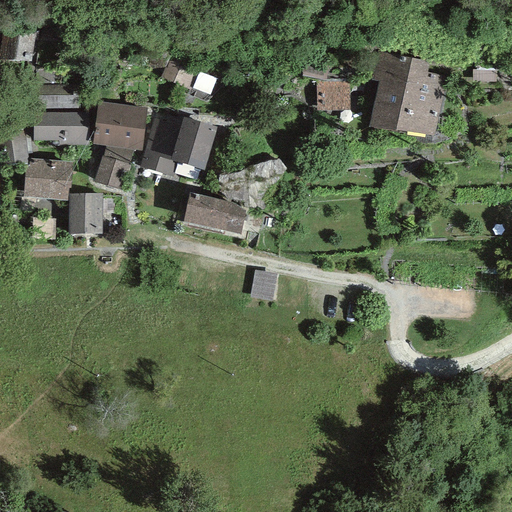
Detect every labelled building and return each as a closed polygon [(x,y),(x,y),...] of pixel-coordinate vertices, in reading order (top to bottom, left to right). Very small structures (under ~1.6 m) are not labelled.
[(2,29),(0,47),(0,59),(31,63),(35,33),(2,29)] [(428,62),(377,52),(371,80),(378,81),(369,125),(435,139),(447,77),(426,73),(428,62)] [(198,72),(168,60),(161,79),(191,91),(198,72)] [(349,82),(316,83),(316,112),(350,111),(349,82)] [(80,85),(37,85),(36,109),(80,109),(80,85)] [(147,108),(97,102),(92,144),(106,146),(132,149),(141,150),(147,108)] [(87,112),(33,113),(33,141),(58,140),(59,145),(87,145),(87,112)] [(181,122),(156,114),(140,166),(174,176),(178,163),(204,171),(216,128),(182,118),(181,122)] [(27,164),(24,129),(0,131),(0,133),(3,166),(27,164)] [(101,156),(93,182),(121,191),(132,149),(106,146),(102,156),(101,156)] [(73,162),(29,158),(29,166),(25,166),(23,198),(67,201),(68,188),(71,188),(73,162)] [(230,202),(189,192),(182,221),(241,235),(245,210),(236,205),(230,202)] [(102,194),(69,194),(69,235),(102,235),(102,194)] [(259,269),(253,295),(276,300),(281,274),(259,269)]
